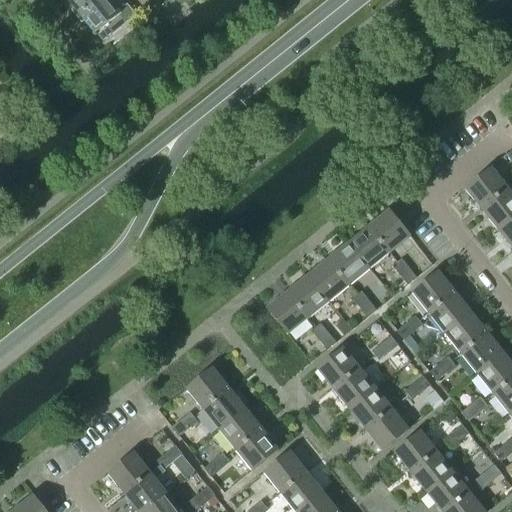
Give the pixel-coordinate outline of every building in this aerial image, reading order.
[(67,0),(74,8),(71,10),(76,16),(79,14),(96,0),(67,0)] [(96,0),(79,14),(76,16),(81,23),(84,21),(95,35),(97,33),(103,41),(135,16),(127,6),(119,12),(109,0),(96,0)] [(464,190),(481,211),(508,189),(491,169),(464,190)] [(481,211),(497,231),(511,219),(511,194),(508,189),(481,211)] [(389,211),(369,227),(390,254),(411,237),(389,211)] [(511,219),(497,231),(511,249),(511,219)] [(369,227),(348,243),(370,270),(390,254),(369,227)] [(348,243),(328,260),(349,287),(370,270),(348,243)] [(328,260),(308,276),(329,303),(349,287),(328,260)] [(393,267),(400,277),(409,270),(402,260),(393,267)] [(409,270),(400,277),(408,286),(416,279),(409,270)] [(412,293),(428,314),(455,293),(438,272),(412,293)] [(308,276),(287,292),(309,319),(329,303),(308,276)] [(309,319),(287,292),(267,309),(288,336),(309,319)] [(352,300),(360,309),(368,302),(361,293),(352,300)] [(428,314),(444,335),(471,313),(455,293),(428,314)] [(368,302),(360,309),(367,318),(376,311),(368,302)] [(444,335),(461,355),(487,334),(471,313),(444,335)] [(415,318),(406,325),(413,334),(422,326),(415,318)] [(312,332),(319,342),(328,335),(320,325),(312,332)] [(413,334),(406,325),(397,332),(403,341),(413,334)] [(461,355),(477,375),(504,354),(487,334),(461,355)] [(328,335),(319,342),(327,351),(335,344),(328,335)] [(391,337),(381,345),(388,353),(398,346),(391,337)] [(388,353),(381,345),(372,352),(379,361),(388,353)] [(316,370),(333,391),(359,369),(343,348),(316,370)] [(477,375),(493,396),(511,380),(511,364),(504,354),(477,375)] [(448,358),(438,366),(445,374),(455,367),(448,358)] [(445,374),(438,366),(429,373),(436,382),(445,374)] [(186,390),(203,411),(229,389),(213,368),(186,390)] [(333,391),(349,411),(376,390),(359,369),(333,391)] [(423,378),(414,385),(421,394),(430,387),(423,378)] [(511,380),(493,396),(509,416),(511,413),(511,380)] [(421,394),(414,385),(404,393),(411,401),(421,394)] [(203,411),(219,431),(246,410),(229,389),(203,411)] [(349,411),(365,431),(392,410),(376,390),(349,411)] [(480,399),(471,406),(478,415),(487,408),(480,399)] [(478,415),(471,406),(462,414),(468,422),(478,415)] [(219,431),(235,452),(262,430),(246,410),(219,431)] [(392,410),(365,431),(382,452),(409,431),(392,410)] [(190,414),(180,421),(187,430),(197,423),(190,414)] [(187,430),(180,421),(171,429),(178,437),(187,430)] [(461,426),(452,433),(459,442),(468,435),(461,426)] [(262,430),(235,452),(252,472),(279,451),(262,430)] [(393,454),(410,474),(437,453),(420,432),(393,454)] [(459,442),(452,433),(443,441),(450,450),(459,442)] [(511,439),(503,447),(510,455),(511,453),(511,439)] [(175,447),(166,455),(173,463),(182,456),(175,447)] [(510,455),(503,447),(494,454),(501,463),(510,455)] [(263,474),(280,495),(307,473),(290,452),(263,474)] [(134,453),(107,474),(124,495),(151,474),(134,453)] [(410,474),(426,495),(453,473),(437,453),(410,474)] [(166,455),(157,462),(160,467),(164,471),(173,463),(166,455)] [(222,455),(213,462),(220,471),(229,463),(222,455)] [(220,471),(213,462),(204,469),(211,478),(220,471)] [(151,474),(124,495),(137,511),(144,511),(167,494),(155,480),(165,472),(164,471),(160,467),(151,474)] [(494,467),(485,474),(491,483),(501,475),(494,467)] [(280,495),(293,511),(299,511),(323,493),(307,473),(280,495)] [(426,495),(439,511),(446,511),(469,494),(453,473),(426,495)] [(491,483),(485,474),(475,481),(482,490),(491,483)] [(208,488),(199,495),(205,504),(215,497),(208,488)] [(299,511),(337,511),(323,493),(299,511)] [(181,511),(167,494),(144,511),(181,511)] [(483,511),(469,494),(446,511),(483,511)] [(46,511),(33,495),(12,511),(46,511)] [(205,504),(199,495),(189,503),(196,511),(205,504)] [(261,503),(251,510),(252,511),(266,511),(268,511),(261,503)]
